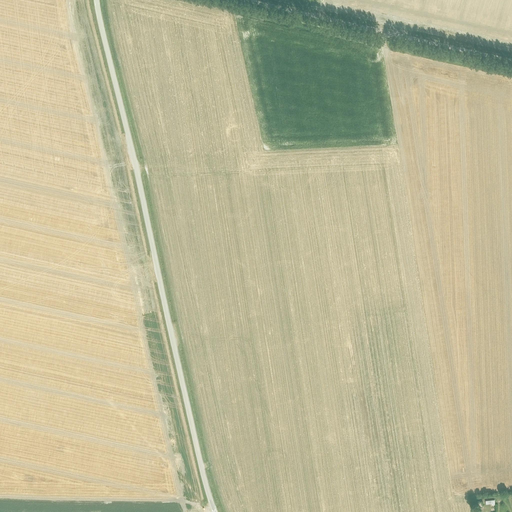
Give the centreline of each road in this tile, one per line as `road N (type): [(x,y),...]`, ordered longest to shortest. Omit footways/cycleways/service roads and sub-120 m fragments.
road 1 (tertiary): [(214,511),(97,0)]
road 2 (track): [(511,60),(253,0)]
